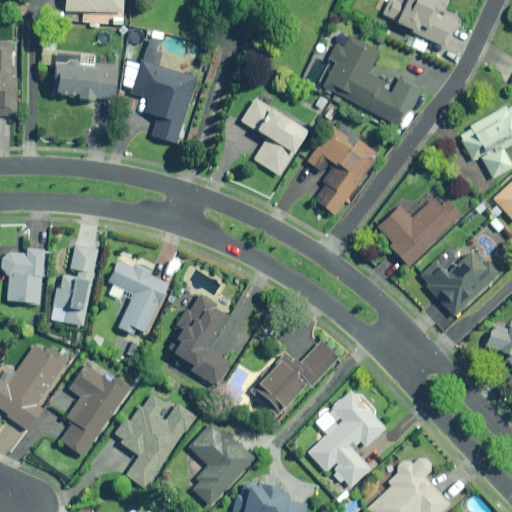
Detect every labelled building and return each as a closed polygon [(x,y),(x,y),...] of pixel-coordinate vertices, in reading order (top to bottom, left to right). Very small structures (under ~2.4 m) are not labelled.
[(65,0),(65,11),(84,12),(123,13),(123,0),(65,0)] [(405,0),(403,4),(396,0),(390,0),(383,15),(443,47),(459,18),(445,11),(450,0),(405,0)] [(140,44),(141,33),(130,32),(129,43),(140,44)] [(381,53),(343,33),(337,44),(330,58),(336,62),(323,87),(398,127),(409,107),(411,108),(423,86),(393,71),(386,83),(370,74),(381,53)] [(161,45),(148,41),(132,94),(148,99),(143,112),(158,117),(152,136),(175,143),(195,78),(158,67),(162,54),(159,53),(161,45)] [(10,78),(11,43),(0,42),(0,116),(15,117),(16,78),(10,78)] [(116,64),(100,64),(100,55),(56,53),(56,62),(55,95),(77,95),(76,99),(114,100),(116,64)] [(307,132),(254,99),(240,121),(267,138),(253,160),(279,176),(307,132)] [(511,137),(511,103),(470,127),(472,130),(459,137),(473,161),(480,157),(493,179),(511,167),(511,165),(503,149),(511,144),(511,142),(510,139),(511,137)] [(334,215),(346,200),(351,204),(362,189),(358,186),(379,157),(356,140),(336,125),(308,162),(327,176),(323,181),(327,184),(315,201),(334,215)] [(511,182),(494,199),(511,219),(511,182)] [(462,212),(441,191),(416,217),(402,204),(378,228),(393,243),(389,247),(408,266),(462,212)] [(99,250),(76,245),(69,277),(59,275),(52,307),(57,308),(55,320),(82,326),(99,250)] [(27,251),(10,250),(2,256),(2,267),(8,274),(5,299),(39,303),(41,276),(48,277),(50,250),(45,249),(45,247),(27,246),(27,251)] [(428,285),(426,287),(455,317),(500,273),(489,261),(485,266),(470,251),(448,273),(436,261),(420,277),(428,285)] [(121,298),(126,301),(119,316),(122,318),(118,328),(133,335),(136,329),(145,333),(168,285),(148,276),(150,272),(135,264),(133,269),(117,262),(108,282),(112,285),(108,294),(120,299),(121,298)] [(208,350),(229,317),(214,307),(194,294),(193,296),(184,310),(175,324),(181,328),(166,350),(193,367),(190,371),(219,390),(235,367),(208,350)] [(511,336),(492,330),(484,354),(506,361),(511,366),(511,336)] [(44,352),(36,346),(7,386),(0,381),(0,410),(27,430),(42,410),(35,405),(70,357),(51,343),(44,352)] [(336,358),(319,343),(300,365),(286,353),(253,390),(279,413),(306,383),(310,387),(336,358)] [(96,375),(83,366),(69,389),(81,397),(67,418),(73,422),(61,442),(83,457),(131,382),(103,364),(96,375)] [(327,470),(340,484),(344,481),(350,488),(370,470),(347,444),(350,441),(354,445),(359,440),(365,447),(385,429),(372,415),(376,412),(364,398),(361,401),(351,391),(318,421),(330,433),(308,453),(325,472),(327,470)] [(121,444),(138,456),(125,476),(145,489),(191,420),(193,416),(176,405),(172,412),(148,396),(140,407),(130,423),(125,419),(115,434),(123,440),(121,444)] [(254,459),(221,428),(217,432),(210,426),(190,448),(209,466),(197,479),(200,482),(193,490),(210,506),(254,459)] [(414,463),(411,460),(404,459),(399,464),(398,472),(389,481),(393,485),(369,508),(373,511),(442,511),(452,503),(426,475),(432,470),(433,462),(428,457),(420,457),(414,463)] [(289,495),(244,484),(241,496),(237,495),(233,511),(305,511),(307,506),(287,501),(289,495)]
